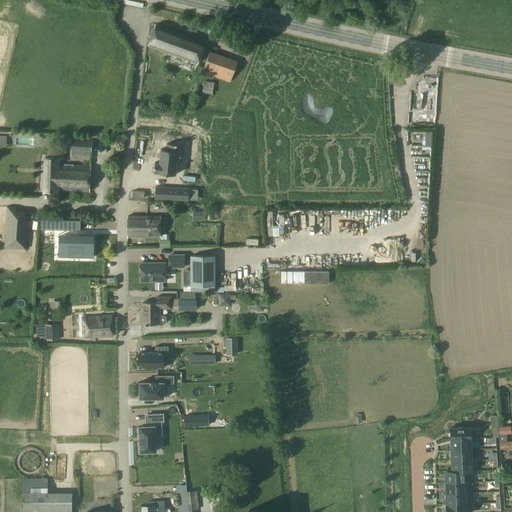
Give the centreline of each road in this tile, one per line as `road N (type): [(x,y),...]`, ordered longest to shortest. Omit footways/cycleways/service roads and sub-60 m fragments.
road 1 (residential): [(127,511),(120,223),(142,50)]
road 2 (tertiary): [(511,68),(188,0)]
